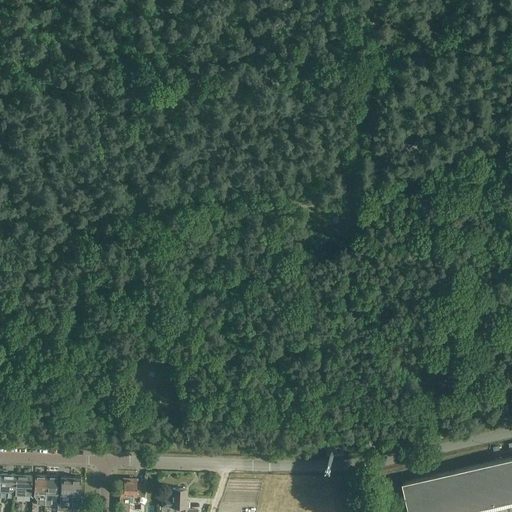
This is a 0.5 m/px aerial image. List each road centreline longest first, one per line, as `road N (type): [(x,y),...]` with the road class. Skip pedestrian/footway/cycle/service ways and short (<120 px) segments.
road 1 (unclassified): [(226,464),(352,466),(511,434)]
road 2 (residential): [(226,464),(106,461)]
